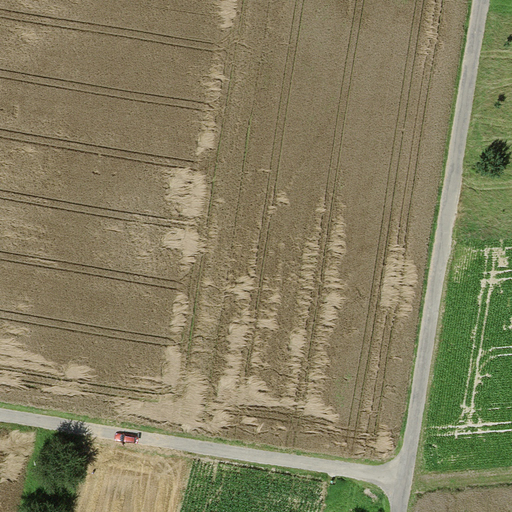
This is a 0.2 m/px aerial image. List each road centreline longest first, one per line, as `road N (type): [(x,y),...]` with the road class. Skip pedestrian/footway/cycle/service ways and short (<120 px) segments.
road 1 (track): [(407,477),(489,0)]
road 2 (track): [(0,418),(407,477)]
